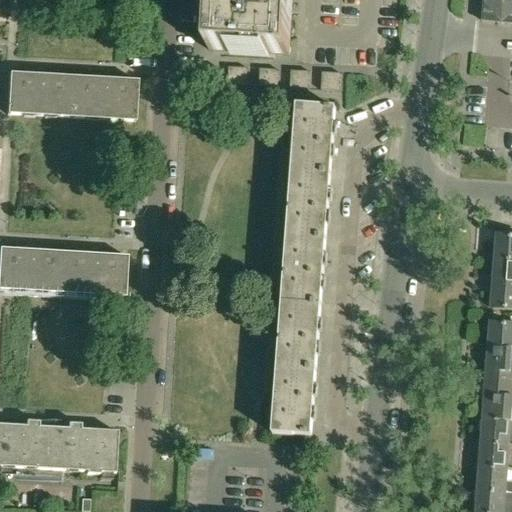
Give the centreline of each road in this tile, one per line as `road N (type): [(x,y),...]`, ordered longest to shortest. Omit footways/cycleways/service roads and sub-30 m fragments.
road 1 (residential): [(140,511),(168,0)]
road 2 (unclassified): [(375,446),(341,427),(330,407),(350,147),(356,131),(375,122),(419,116)]
road 3 (tertiary): [(375,446),(408,184)]
